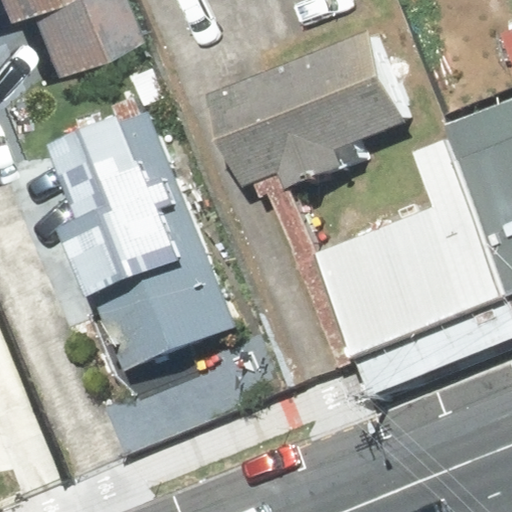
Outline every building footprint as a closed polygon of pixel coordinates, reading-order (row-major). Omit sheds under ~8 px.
[(0,0),(0,79),(6,95),(149,35),(134,0),(0,0)] [(429,118),(392,28),(224,96),(260,186),(297,171),(303,188),(376,158),(370,142),(429,118)] [(256,320),(170,107),(152,114),(145,95),(119,105),(125,121),(82,138),(113,214),(89,224),(145,365),(256,320)] [(511,344),(511,242),(476,157),(467,134),(433,148),(455,202),(339,250),(398,391),(511,344)] [(511,242),(511,142),(476,157),(511,242)]
